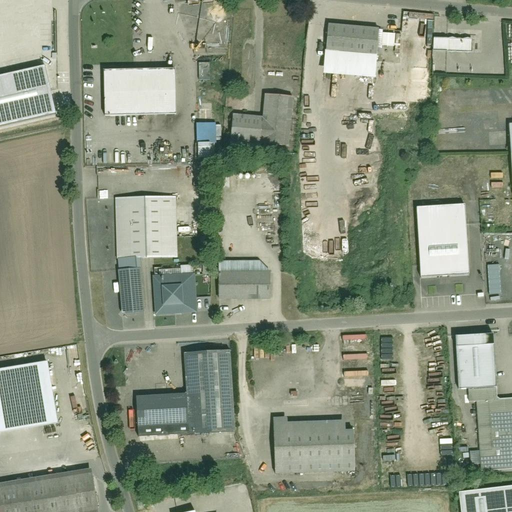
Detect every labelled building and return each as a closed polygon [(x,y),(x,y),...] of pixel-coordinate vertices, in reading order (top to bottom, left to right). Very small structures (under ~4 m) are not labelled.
[(324,52),(351,54),(350,73),(372,75),(375,31),(325,27),(324,52)] [(432,37),(431,54),(469,56),(469,39),(432,37)] [(49,67),(0,77),(0,127),(60,114),(49,67)] [(108,72),(109,114),(180,112),(179,71),(108,72)] [(288,149),(288,128),(294,128),(295,100),(261,99),(260,118),(229,118),(228,157),(257,158),(258,148),(288,149)] [(194,125),(196,163),(215,162),(213,124),(194,125)] [(118,198),(120,260),(179,258),(177,197),(118,198)] [(415,209),(417,281),(465,280),(463,207),(415,209)] [(213,266),(214,302),(265,301),(265,265),(213,266)] [(117,271),(118,315),(139,314),(138,271),(117,271)] [(154,317),(192,316),(191,278),(153,278),(154,317)] [(511,398),(494,399),(493,339),(455,340),(457,391),(466,391),(467,404),(478,404),(480,472),(511,470),(511,398)] [(138,399),(140,430),(191,427),(192,436),(238,433),(233,354),(187,357),(190,396),(138,399)] [(51,362),(0,370),(0,431),(60,422),(51,362)] [(275,425),(277,475),(354,473),(352,423),(275,425)] [(92,511),(85,471),(0,485),(0,511),(92,511)] [(511,511),(511,489),(458,495),(459,511),(511,511)]
